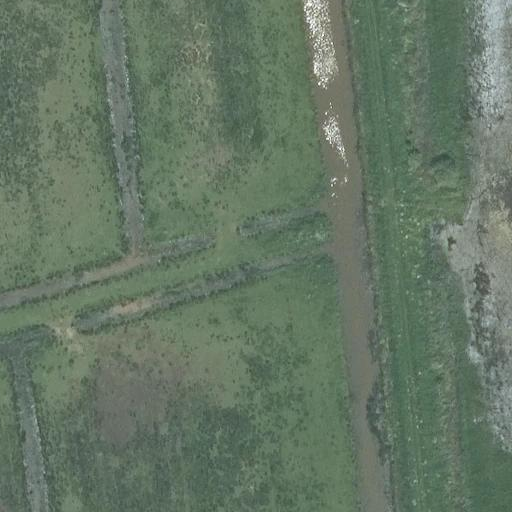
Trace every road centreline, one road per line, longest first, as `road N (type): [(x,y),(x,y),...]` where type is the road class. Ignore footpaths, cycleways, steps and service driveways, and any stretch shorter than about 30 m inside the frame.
road 1 (track): [(422,511),(361,0)]
road 2 (track): [(0,323),(315,229)]
